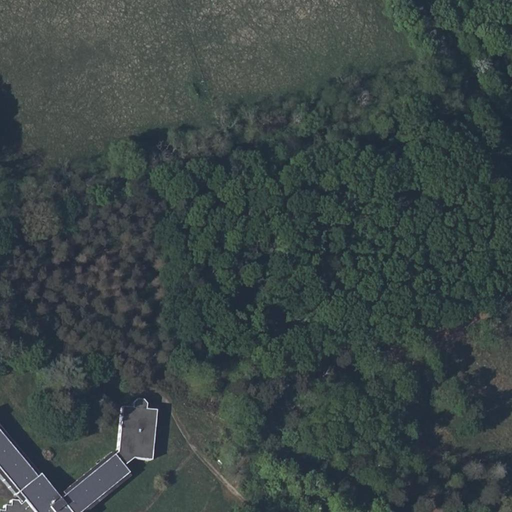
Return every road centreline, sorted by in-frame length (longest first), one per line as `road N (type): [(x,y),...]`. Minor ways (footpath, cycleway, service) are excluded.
road 1 (track): [(260,511),(201,458),(165,397),(42,360),(0,384)]
road 2 (tertiary): [(511,154),(411,0)]
